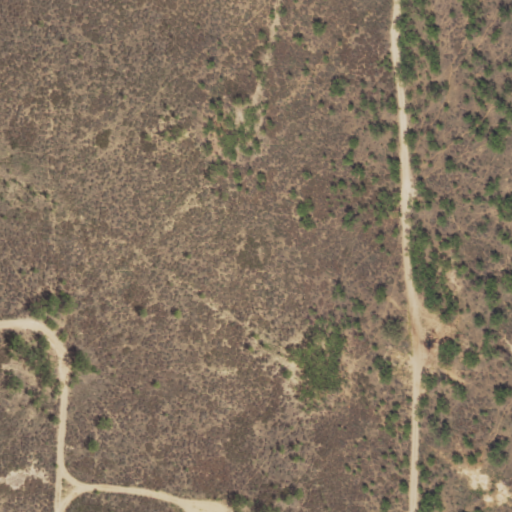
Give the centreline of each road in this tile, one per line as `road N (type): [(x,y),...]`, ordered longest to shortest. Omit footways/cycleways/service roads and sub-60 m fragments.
road 1 (track): [(83,0),(106,511)]
road 2 (track): [(453,511),(435,0)]
road 3 (track): [(0,351),(61,351),(137,392),(449,402)]
